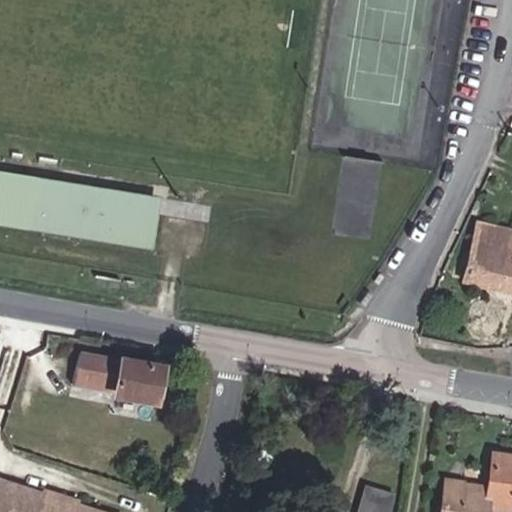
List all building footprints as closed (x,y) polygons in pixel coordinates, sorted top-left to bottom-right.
[(0,219),(156,247),(165,197),(0,167),(0,219)] [(511,231),(482,226),(471,276),(511,284),(511,231)] [(154,402),(161,366),(80,352),(74,380),(114,388),(112,394),(154,402)] [(510,509),(511,496),(511,453),(493,451),(487,486),(486,496),(481,495),(481,491),(463,488),(464,483),(445,480),(440,511),(486,511),(487,506),(491,506),(510,509)] [(125,511),(82,497),(83,495),(49,483),(48,486),(2,470),(0,476),(0,511),(125,511)] [(487,486),(464,483),(463,488),(481,491),(481,495),(486,496),(487,486)] [(387,511),(392,493),(365,485),(357,511),(387,511)] [(511,511),(511,496),(510,509),(491,506),(490,511),(511,511)]
